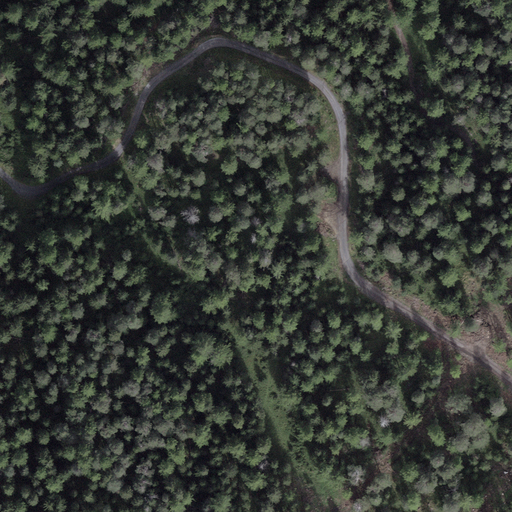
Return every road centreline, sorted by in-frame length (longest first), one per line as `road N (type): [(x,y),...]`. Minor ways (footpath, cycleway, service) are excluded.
road 1 (track): [(0,172),(38,189),(111,157),(126,143),(155,79),(203,47),(235,44),(314,80),(330,96),(344,153),(342,244),(355,276),(511,382)]
road 2 (track): [(511,195),(462,110),(444,23),(428,0)]
